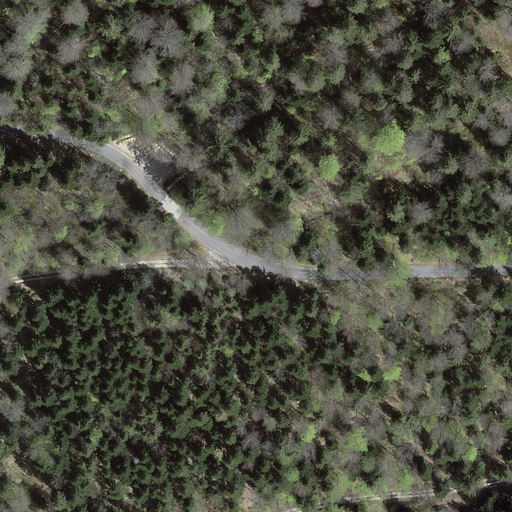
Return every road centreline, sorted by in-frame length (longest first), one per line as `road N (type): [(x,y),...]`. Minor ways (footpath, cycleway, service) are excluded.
road 1 (tertiary): [(511,268),(330,276),(270,267),(224,250),(117,154),(0,126)]
road 2 (track): [(213,241),(316,217),(442,137),(511,116)]
road 3 (track): [(224,250),(205,262),(0,283)]
road 4 (track): [(293,511),(511,482)]
